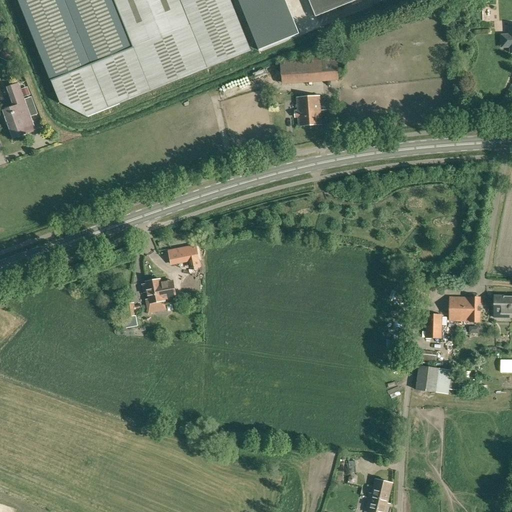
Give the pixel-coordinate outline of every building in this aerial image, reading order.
[(18,0),(52,81),(61,104),(87,118),(251,51),(230,0),(18,0)] [(237,0),(259,51),(299,34),(285,0),(237,0)] [(308,0),(315,17),(357,0),(308,0)] [(511,27),(510,27),(511,36),(508,36),(506,37),(504,38),(503,39),(503,41),(503,43),(503,45),(505,47),(506,48),(508,48),(511,48),(511,54),(511,53),(511,27)] [(280,62),(282,83),(338,79),(337,53),(320,55),(320,59),(280,62)] [(26,123),(32,121),(31,117),(38,114),(32,97),(24,99),(19,83),(8,87),(14,106),(16,112),(14,113),(14,112),(12,113),(12,114),(6,116),(5,112),(4,112),(6,117),(5,117),(7,123),(8,123),(13,137),(29,131),(26,123)] [(299,126),(321,125),(319,97),(297,98),(298,111),(298,118),(299,117),(299,126)] [(197,247),(170,252),(173,265),(199,260),(197,247)] [(144,293),(148,292),(149,299),(146,300),(148,313),(165,310),(164,300),(176,297),(173,281),(160,284),(160,280),(146,282),(146,284),(142,285),(144,293)] [(428,281),(418,281),(417,295),(427,296),(428,281)] [(510,318),(510,297),(504,297),(504,296),(495,296),(494,318),(510,318)] [(455,321),(455,326),(460,326),(460,322),(480,323),(481,298),(470,298),(450,298),(449,321),(455,321)] [(141,305),(134,306),(133,302),(125,303),(128,317),(125,317),(127,327),(137,326),(135,310),(142,308),(141,305)] [(441,315),(426,315),(426,339),(441,339),(441,315)] [(437,353),(418,351),(417,362),(436,364),(437,353)] [(450,370),(420,367),(417,391),(447,395),(450,370)] [(376,480),(373,490),(371,500),(368,500),(366,508),(369,508),(367,511),(387,511),(389,506),(386,506),(392,484),(376,480)]
